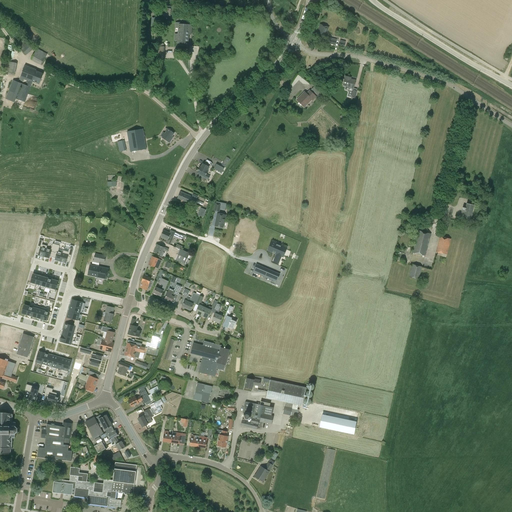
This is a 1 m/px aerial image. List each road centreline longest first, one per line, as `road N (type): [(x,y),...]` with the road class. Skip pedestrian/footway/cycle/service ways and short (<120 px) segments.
road 1 (tertiary): [(128,304),(188,158),(294,42)]
road 2 (unclassified): [(511,125),(443,81),(363,57),(311,53),(294,42)]
road 3 (unclassified): [(511,86),(372,0)]
road 4 (residential): [(262,511),(229,470),(142,450)]
